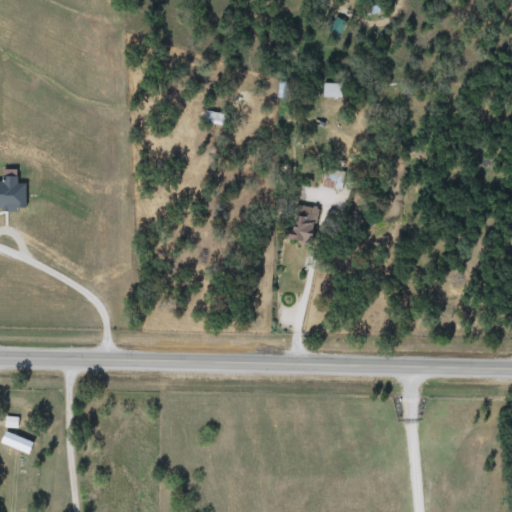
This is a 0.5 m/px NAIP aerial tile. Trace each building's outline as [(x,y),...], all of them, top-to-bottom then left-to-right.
[(342,98),(322,98),(322,84),(342,84),(342,98)] [(203,121),(206,111),(229,117),(226,128),(203,121)] [(341,192),(322,186),(326,169),(346,174),(341,192)] [(312,243),(291,240),(297,205),(318,209),(312,243)] [(16,428),(6,428),(6,418),(16,418),(16,428)] [(2,440),(5,434),(31,444),(28,451),(2,440)]
